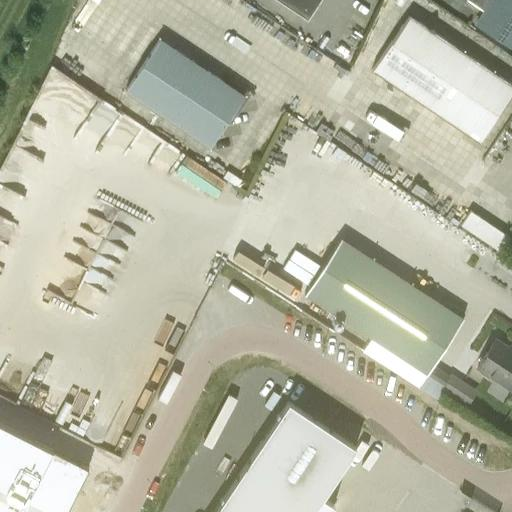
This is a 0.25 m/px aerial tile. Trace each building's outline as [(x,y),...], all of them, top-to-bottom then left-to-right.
[(280,0),(306,17),(317,0),(280,0)] [(511,0),(490,0),(475,23),(511,47),(511,0)] [(511,97),(511,85),(408,20),(373,76),(482,145),(511,97)] [(161,38),(127,90),(211,146),(246,95),(161,38)] [(461,223),(501,249),(509,236),(470,210),(461,223)] [(303,291),(425,371),(461,316),(339,236),(303,291)] [(494,377),(511,389),(511,349),(494,338),(476,365),(481,369),(480,370),(493,378),(494,377)] [(449,375),(440,389),(442,390),(452,397),(463,381),(450,373),(449,375)] [(0,425),(0,493),(37,511),(64,511),(86,469),(0,425)] [(37,511),(0,493),(0,511),(37,511)]
